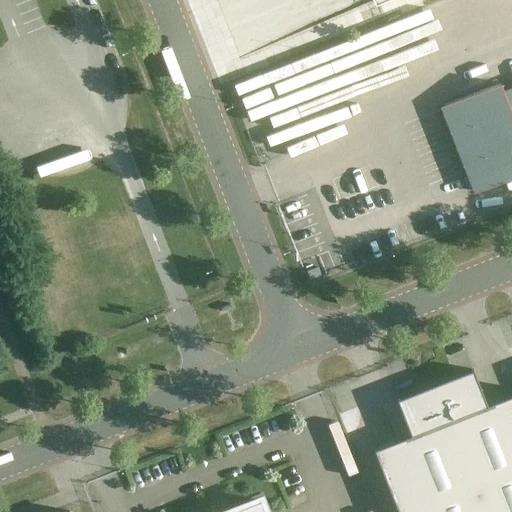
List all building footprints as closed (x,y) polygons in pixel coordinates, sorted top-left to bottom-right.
[(443,105),(477,192),(511,178),(511,90),(504,94),(500,83),(443,105)] [(245,85),(234,89),(243,111),(260,104),(257,94),(249,97),(245,85)] [(393,442),(373,450),(397,511),(511,511),(511,405),(490,414),(473,370),(470,371),(472,375),(444,386),(443,383),(427,389),(428,392),(401,403),(399,399),(396,400),(421,463),(404,469),(393,442)] [(348,428),(348,452),(367,452),(367,429),(348,428)] [(265,511),(261,500),(231,511),(265,511)]
